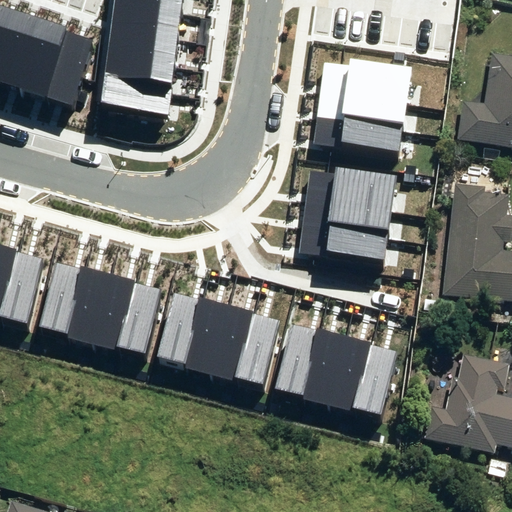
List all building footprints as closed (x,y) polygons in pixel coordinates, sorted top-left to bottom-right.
[(115,0),(115,6),(180,14),(181,0),(115,0)] [(0,63),(17,11),(0,5),(0,63)] [(115,6),(112,33),(177,41),(180,14),(115,6)] [(0,63),(0,81),(19,88),(42,19),(17,11),(0,63)] [(19,88),(45,96),(66,31),(68,27),(42,19),(19,88)] [(66,31),(45,96),(72,105),(94,40),(66,31)] [(112,33),(109,59),(174,67),(177,41),(112,33)] [(407,96),(411,68),(327,55),(323,84),(407,96)] [(109,59),(105,85),(171,92),(174,67),(109,59)] [(454,144),(511,153),(511,64),(489,60),(481,109),(460,106),(454,144)] [(407,96),(323,84),(319,111),(403,123),(407,96)] [(105,85),(102,110),(168,118),(171,92),(105,85)] [(398,154),(403,123),(319,111),(315,141),(398,154)] [(389,211),(394,182),(310,170),(305,198),(389,211)] [(439,299),(511,306),(511,256),(498,255),(499,247),(507,248),(509,221),(502,220),(504,200),(479,198),(480,192),(451,189),(439,299)] [(389,211),(305,198),(301,225),(302,225),(385,238),(389,211)] [(381,268),(385,238),(302,225),(297,256),(381,268)] [(17,251),(0,246),(0,314),(17,251)] [(42,258),(17,251),(0,314),(25,320),(42,258)] [(57,262),(40,324),(68,332),(85,270),(57,262)] [(111,277),(85,270),(68,332),(67,336),(93,343),(111,277)] [(136,284),(111,277),(93,343),(118,349),(119,346),(136,284)] [(161,290),(136,284),(119,346),(144,353),(161,290)] [(173,293),(156,355),(184,363),(201,301),(173,293)] [(227,308),(201,301),(184,363),(183,366),(209,373),(227,308)] [(252,314),(227,308),(209,373),(234,380),(235,377),(252,314)] [(277,321),(252,314),(235,377),(260,383),(277,321)] [(292,324),(275,386),(303,394),(320,332),(292,324)] [(346,339),(320,332),(303,394),(302,398),(328,405),(346,339)] [(371,346),(346,339),(328,405),(353,411),(354,408),(371,346)] [(396,352),(371,346),(354,408),(379,415),(396,352)] [(423,442),(492,458),(494,448),(511,451),(511,403),(493,399),(495,392),(500,393),(505,370),(461,359),(455,384),(450,383),(443,415),(429,411),(423,442)] [(485,475),(502,478),(505,465),(488,462),(485,475)]
